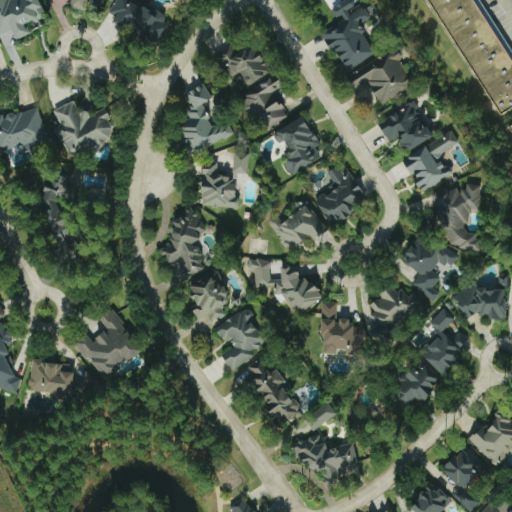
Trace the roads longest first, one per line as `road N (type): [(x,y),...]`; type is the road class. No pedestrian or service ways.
road 1 (residential): [(295,511),(170,338),(145,284),(133,227),(139,143),(159,91),(186,48),(238,0)]
road 2 (residential): [(264,0),(392,202),(390,222),(350,263)]
road 3 (residential): [(332,511),(383,482),(504,360)]
road 4 (residential): [(159,91),(79,69),(0,80)]
